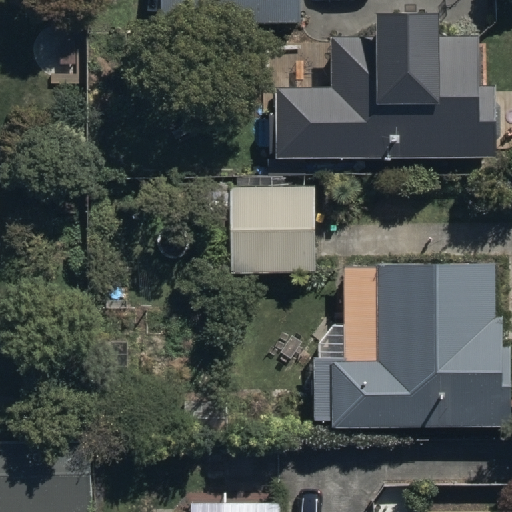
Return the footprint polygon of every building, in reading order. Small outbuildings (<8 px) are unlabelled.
[(159,0),(160,18),(301,18),(300,0),(159,0)] [(276,77),(276,150),(496,150),(496,75),(475,76),(475,25),(438,26),(437,0),(374,0),(375,24),(331,24),(331,77),(276,77)] [(234,168),(233,266),(317,266),(317,180),(286,179),(286,168),(234,168)] [(313,417),(332,418),(511,418),(511,334),(503,334),(503,313),(497,313),(498,253),(345,252),(344,320),(332,319),(311,349),(313,417)] [(0,435),(0,511),(90,511),(91,436),(0,435)] [(188,511),(283,511),(284,493),(189,493),(188,511)]
